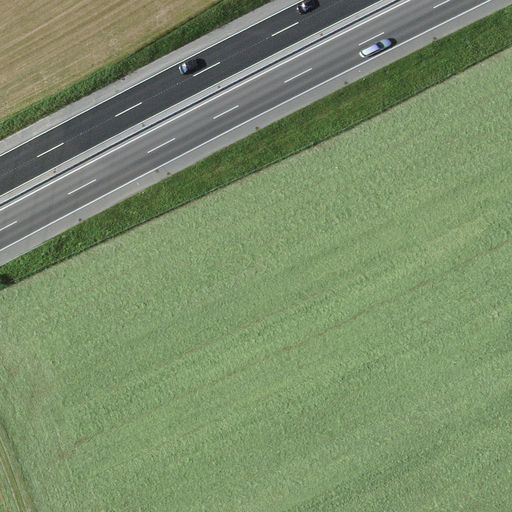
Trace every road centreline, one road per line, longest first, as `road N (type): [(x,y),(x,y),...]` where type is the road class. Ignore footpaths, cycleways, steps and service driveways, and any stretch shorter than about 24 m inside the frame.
road 1 (motorway): [(0,229),(449,0)]
road 2 (motorway): [(342,0),(0,176)]
